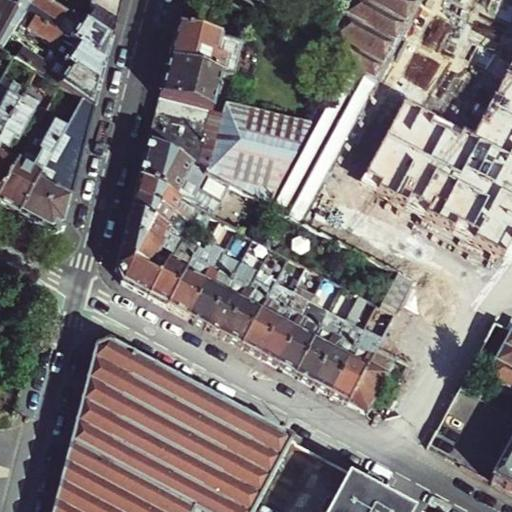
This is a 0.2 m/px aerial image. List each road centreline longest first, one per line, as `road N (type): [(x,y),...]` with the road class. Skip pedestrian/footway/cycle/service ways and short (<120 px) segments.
road 1 (residential): [(482,511),(78,294)]
road 2 (residential): [(156,0),(78,294)]
road 3 (residential): [(78,294),(23,511)]
